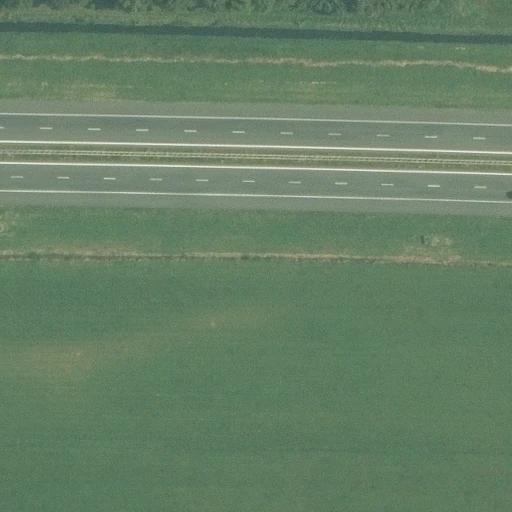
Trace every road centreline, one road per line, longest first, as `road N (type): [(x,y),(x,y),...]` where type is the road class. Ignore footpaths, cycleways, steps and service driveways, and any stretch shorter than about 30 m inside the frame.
road 1 (motorway): [(0,179),(511,189)]
road 2 (motorway): [(511,140),(0,130)]
